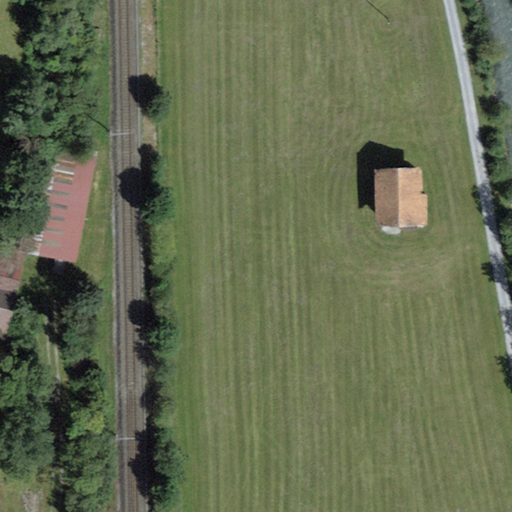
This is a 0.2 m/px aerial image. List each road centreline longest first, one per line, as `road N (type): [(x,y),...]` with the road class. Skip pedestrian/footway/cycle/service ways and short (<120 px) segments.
road 1 (track): [(511,346),(450,0)]
road 2 (track): [(58,262),(51,315),(54,511)]
